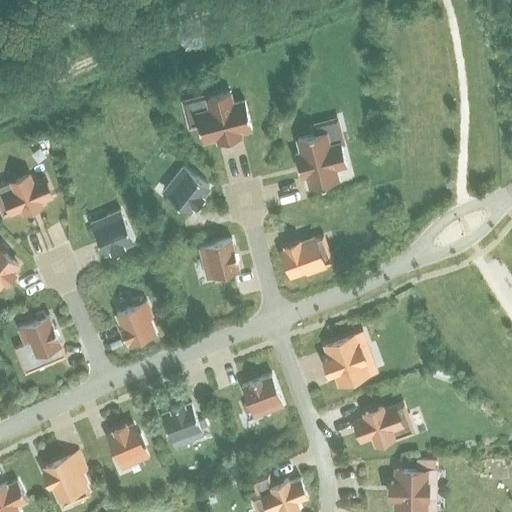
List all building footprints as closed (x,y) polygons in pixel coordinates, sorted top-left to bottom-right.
[(232,103),(229,91),(206,97),(209,109),(195,112),(195,113),(188,115),(190,125),(198,123),(202,140),(217,136),(218,142),(240,136),(239,131),(251,127),(244,100),(232,103)] [(314,133),(297,138),(301,152),(295,153),(295,154),(301,176),(306,174),(310,187),(337,180),(334,167),(346,164),(340,142),(328,145),(325,131),(324,131),(322,123),(312,126),(314,133)] [(170,204),(174,199),(185,208),(189,211),(194,205),(196,206),(204,197),(201,195),(209,186),(182,165),(172,178),(177,182),(167,194),(164,199),(170,204)] [(43,177),(32,182),(28,174),(12,181),(15,189),(4,194),(8,203),(0,206),(4,214),(11,211),(11,212),(23,207),(24,210),(30,208),(36,205),(41,204),(39,200),(51,195),(48,189),(49,189),(46,183),(46,184),(43,177)] [(93,227),(87,229),(91,237),(96,234),(99,241),(103,252),(111,249),(112,252),(123,247),(122,244),(133,240),(120,209),(105,215),(108,221),(93,227)] [(282,249),(282,248),(291,274),(307,269),(309,272),(325,266),(324,265),(330,263),(327,256),(321,257),(314,237),(299,242),(299,240),(285,245),(286,247),(282,248),(282,249)] [(239,269),(231,238),(199,246),(203,262),(209,260),(215,281),(222,279),(221,274),(239,269)] [(0,283),(4,279),(7,280),(14,271),(12,270),(15,267),(18,263),(3,251),(7,246),(1,241),(0,242),(0,283)] [(137,303),(116,311),(122,326),(120,327),(126,340),(128,339),(129,343),(155,333),(148,317),(152,315),(146,299),(144,300),(142,294),(134,298),(137,303)] [(18,327),(24,342),(30,340),(36,354),(38,359),(46,357),(44,351),(61,344),(49,314),(18,327)] [(355,334),(324,345),(329,357),(324,359),(329,372),(334,371),(338,382),(368,371),(359,347),(366,344),(362,332),(355,335),(355,334)] [(271,373),(241,384),(248,402),(242,404),(245,411),(251,409),(251,410),(266,405),(268,410),(283,404),(271,373)] [(172,409),(161,413),(173,444),(188,439),(186,433),(201,427),(206,425),(203,417),(198,419),(191,402),(183,404),(182,402),(171,406),(172,409)] [(366,416),(354,420),(358,431),(361,439),(373,435),(376,443),(379,442),(380,445),(391,440),(390,438),(394,437),(391,428),(402,424),(395,405),(383,409),(382,406),(364,412),(366,416)] [(115,431),(109,434),(120,460),(136,453),(139,460),(146,457),(143,450),(144,449),(142,446),(145,445),(140,433),(138,434),(133,423),(126,426),(125,424),(114,428),(115,431)] [(79,450),(44,466),(46,469),(44,470),(50,483),(52,482),(58,496),(88,483),(82,468),(87,466),(79,450)] [(394,481),(389,480),(389,496),(394,496),(394,508),(427,509),(428,481),(435,481),(435,469),(428,469),(428,460),(414,459),(414,469),(395,468),(394,481)] [(267,476),(255,480),(260,493),(253,496),(256,505),(263,502),(267,511),(279,507),(280,511),(297,511),(298,511),(297,509),(300,508),(296,500),(308,495),(300,476),(289,481),(287,477),(271,484),(267,476)] [(0,511),(17,511),(19,511),(15,504),(26,498),(17,480),(6,486),(4,482),(0,484),(0,511)]
